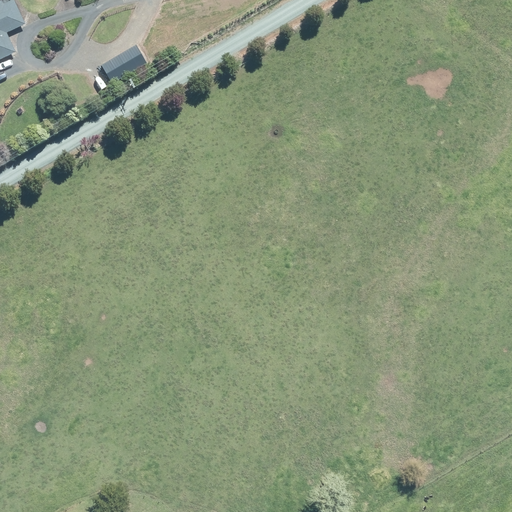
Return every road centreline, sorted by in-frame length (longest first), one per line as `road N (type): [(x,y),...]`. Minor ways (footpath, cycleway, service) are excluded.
road 1 (unclassified): [(0,179),(304,0)]
road 2 (unknown): [(86,1),(23,29),(30,54),(53,56),(82,19)]
